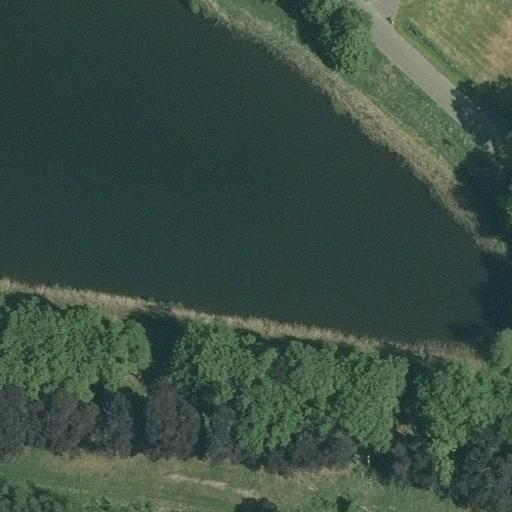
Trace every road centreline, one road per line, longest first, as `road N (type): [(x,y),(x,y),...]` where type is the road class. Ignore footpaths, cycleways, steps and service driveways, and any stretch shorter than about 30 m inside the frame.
road 1 (track): [(511,449),(0,378)]
road 2 (unclassified): [(511,156),(345,0)]
